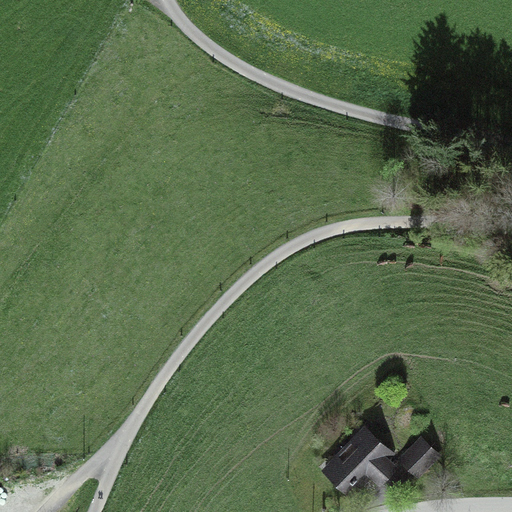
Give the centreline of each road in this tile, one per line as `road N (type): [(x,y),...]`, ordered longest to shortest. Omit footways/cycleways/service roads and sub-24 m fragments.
road 1 (unclassified): [(93,511),(120,447),(188,341),(274,258),(367,222),(511,222)]
road 2 (unclassified): [(511,143),(371,115),(282,85),(204,43),(168,0)]
